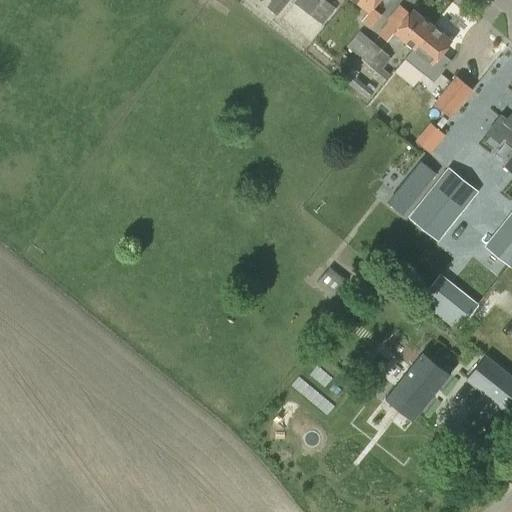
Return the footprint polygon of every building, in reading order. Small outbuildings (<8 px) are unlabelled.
[(277,15),(289,0),(271,0),(266,7),(277,15)] [(323,25),(336,8),(326,0),(296,0),(294,2),(323,25)] [(353,0),(368,12),(362,20),(371,28),(381,15),(372,7),(377,0),(353,0)] [(413,48),(433,25),(413,9),(398,28),(388,21),(378,33),(387,41),(394,33),(413,48)] [(405,58),(434,81),(451,60),(442,53),(452,40),(433,25),(413,48),(405,58)] [(355,53),(368,38),(360,31),(347,46),(355,53)] [(386,80),(390,74),(383,68),(391,58),(388,56),(389,55),(368,38),(355,53),(386,80)] [(368,98),(374,91),(349,71),(343,78),(368,98)] [(450,117),(473,89),(457,76),(435,104),(450,117)] [(448,120),(443,116),(437,124),(442,128),(448,120)] [(425,149),(395,186),(411,199),(441,161),(425,149)] [(448,167),(408,217),(438,241),(478,192),(448,167)] [(511,211),(485,245),(510,265),(511,262),(511,211)] [(481,246),(463,266),(475,277),(493,257),(481,246)] [(333,297),(346,281),(330,267),(316,283),(333,297)] [(458,331),(479,304),(440,274),(419,301),(458,331)] [(450,374),(422,352),(385,398),(413,420),(450,374)] [(511,380),(483,357),(464,380),(511,418),(511,380)]
